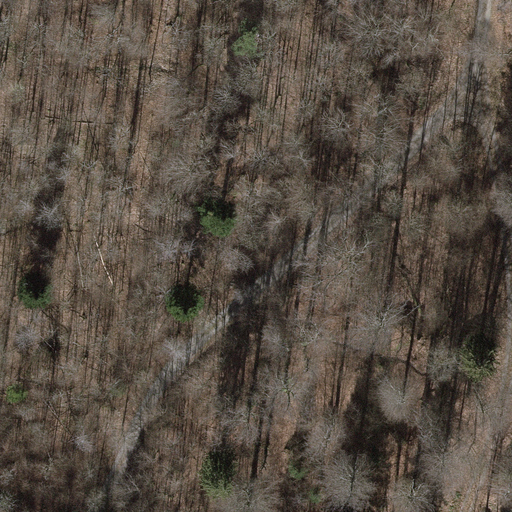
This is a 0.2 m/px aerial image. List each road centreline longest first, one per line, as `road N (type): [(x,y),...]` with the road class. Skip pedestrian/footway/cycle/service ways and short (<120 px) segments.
road 1 (track): [(94,511),(147,407),(200,338),(433,135),(477,85),(482,0)]
road 2 (track): [(511,257),(477,85)]
road 3 (track): [(467,511),(511,373)]
